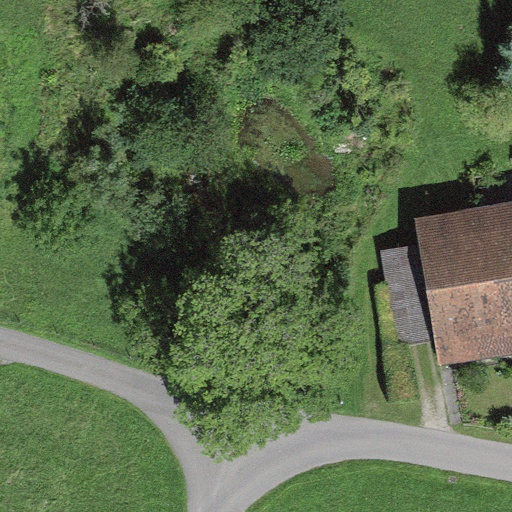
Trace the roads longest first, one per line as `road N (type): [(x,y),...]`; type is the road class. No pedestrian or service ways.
road 1 (unclassified): [(0,342),(253,423)]
road 2 (unclassified): [(511,464),(253,423)]
